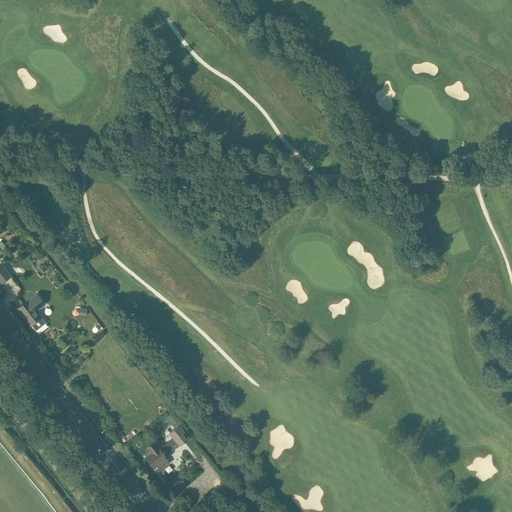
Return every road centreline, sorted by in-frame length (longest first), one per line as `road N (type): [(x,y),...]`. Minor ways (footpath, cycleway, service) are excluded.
road 1 (secondary): [(151,511),(0,320)]
road 2 (unclassified): [(93,511),(0,392)]
